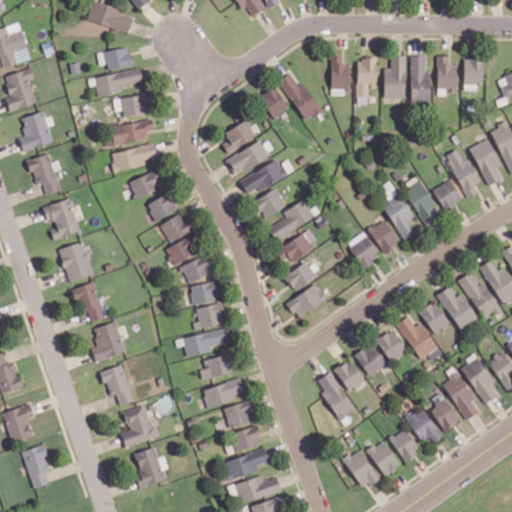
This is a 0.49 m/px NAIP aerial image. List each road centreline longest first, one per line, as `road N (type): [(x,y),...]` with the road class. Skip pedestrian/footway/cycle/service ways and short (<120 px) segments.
road 1 (residential): [(322,511),(245,255),(190,157),(192,112),(217,85)]
road 2 (residential): [(0,201),(106,511)]
road 3 (residential): [(217,85),(310,25),(511,24)]
road 4 (residential): [(273,366),(511,207)]
road 5 (residential): [(511,430),(399,511)]
